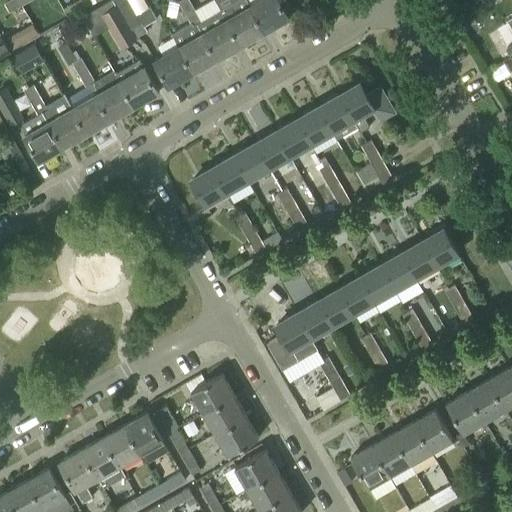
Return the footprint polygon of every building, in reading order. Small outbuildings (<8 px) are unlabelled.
[(9,12),(21,4),(18,0),(8,0),(4,3),(9,12)] [(119,46),(134,37),(112,0),(109,0),(83,16),(88,25),(106,24),(119,46)] [(112,0),(134,37),(146,30),(145,27),(156,21),(144,0),(112,0)] [(190,11),(194,8),(189,0),(179,0),(178,1),(186,13),(190,11)] [(264,31),(250,6),(246,0),(236,0),(221,10),(226,18),(241,45),(241,44),(241,43),(263,30),(264,31)] [(264,31),(265,31),(264,29),(287,16),(288,17),(289,17),(278,0),(261,0),(250,6),(264,31)] [(194,8),(190,11),(186,13),(191,23),(192,25),(197,22),(201,20),(194,8)] [(226,18),(221,10),(220,9),(201,20),(197,22),(217,58),(218,58),(217,57),(240,44),(240,45),(241,45),(226,18)] [(511,20),(497,28),(511,53),(511,20)] [(65,21),(58,25),(61,31),(68,27),(65,21)] [(174,38),(193,72),(193,70),(216,57),(217,58),(197,22),(192,25),(191,23),(171,34),(174,38)] [(25,27),(14,33),(22,46),(32,39),(25,27)] [(76,58),(63,36),(54,41),(68,64),(71,62),(71,61),(76,58)] [(174,38),(159,46),(164,54),(154,60),(169,86),(170,85),(169,84),(192,71),(193,72),(174,38)] [(35,40),(15,56),(25,69),(45,54),(35,40)] [(134,106),(135,105),(134,104),(157,91),(158,92),(159,91),(144,65),(127,49),(108,60),(113,69),(134,106)] [(78,74),(88,68),(80,56),(76,58),(71,61),(71,62),(78,74)] [(90,83),(95,80),(88,68),(78,74),(86,87),(91,84),(90,83)] [(95,93),(111,119),(110,118),(133,104),(134,106),(113,69),(95,80),(90,83),(91,84),(96,93),(95,93)] [(360,83),(339,95),(352,118),(357,127),(358,126),(360,131),(369,127),(362,115),(373,109),(380,120),(395,112),(380,86),(366,93),(360,83)] [(40,96),(33,84),(23,90),(31,102),(40,96)] [(1,88),(0,88),(0,104),(12,125),(22,119),(4,86),(1,88)] [(72,107),(87,133),(87,132),(87,131),(109,118),(110,119),(111,119),(95,93),(72,107)] [(339,95),(318,107),(331,130),(352,118),(339,95)] [(38,114),(42,111),(42,110),(47,107),(40,96),(31,102),(38,114)] [(62,145),(63,146),(64,146),(63,145),(86,132),(86,133),(87,133),(72,107),(56,116),(50,106),(48,108),(47,107),(42,110),(42,111),(62,145)] [(318,107),(297,119),(310,142),(331,130),(318,107)] [(42,111),(38,114),(22,124),(24,135),(39,160),(40,160),(39,159),(62,145),(42,111)] [(310,142),(297,119),(276,131),(289,154),(310,142)] [(276,131),(255,143),(275,178),(276,180),(297,168),(289,154),(276,131)] [(0,144),(10,162),(14,160),(22,155),(10,133),(0,138),(0,144)] [(372,164),(381,159),(370,140),(361,145),(372,164)] [(234,155),(247,178),(254,190),(275,178),(255,143),(234,155)] [(226,190),(247,178),(234,155),(213,167),(226,190)] [(381,159),(372,164),(383,183),(392,177),(381,159)] [(339,182),(329,163),(319,169),(330,187),(339,182)] [(222,193),(226,190),(213,167),(191,180),(205,203),(222,193)] [(339,182),(330,187),(341,207),(350,201),(339,182)] [(289,213),(299,208),(288,188),(278,193),(289,213)] [(308,225),(299,208),(289,213),(299,231),(308,225)] [(256,230),(245,211),(235,217),(246,236),(256,230)] [(444,228),(422,241),(436,264),(457,252),(444,228)] [(256,230),(246,236),(257,255),(267,249),(256,230)] [(401,253),(415,276),(436,264),(422,241),(401,253)] [(415,276),(401,253),(381,265),(394,288),(415,276)] [(394,288),(381,265),(360,277),(373,300),(394,288)] [(466,304),(460,294),(454,284),(448,287),(438,270),(430,275),(440,292),(445,289),(456,310),(466,304)] [(339,288),(352,312),(373,300),(360,277),(339,288)] [(318,300),(331,324),(352,312),(339,288),(318,300)] [(318,300),(297,312),(310,336),(331,324),(318,300)] [(476,322),(466,304),(456,310),(466,327),(476,322)] [(414,334),(424,328),(412,308),(402,313),(414,334)] [(280,334),(267,342),(282,369),(317,349),(310,336),(297,312),(275,325),(280,334)] [(434,346),(424,328),(414,334),(424,351),(434,346)] [(382,352),(370,331),(361,337),(372,357),(382,352)] [(372,357),(372,358),(382,375),(392,370),(382,352),(372,357)] [(330,382),(340,376),(328,356),(319,361),(330,382)] [(488,378),(505,408),(511,403),(511,371),(509,366),(508,366),(508,367),(488,378)] [(191,391),(203,412),(234,394),(222,373),(191,391)] [(350,393),(340,376),(330,382),(340,399),(350,393)] [(467,390),(484,420),(505,408),(488,378),(487,378),(488,378),(468,390),(467,390)] [(467,390),(466,390),(467,390),(447,402),(446,401),(445,402),(463,432),(484,420),(467,390)] [(234,394),(203,412),(215,433),(246,415),(234,394)] [(162,421),(172,415),(166,405),(156,411),(162,421)] [(435,409),(414,420),(431,450),(453,438),(435,408),(434,408),(435,409)] [(162,439),(147,411),(124,424),(140,452),(162,439)] [(168,432),(176,427),(178,426),(172,415),(162,421),(168,432)] [(215,433),(227,454),(258,436),(246,415),(215,433)] [(393,432),(410,462),(431,450),(414,420),(394,432),(393,432)] [(103,436),(119,464),(140,452),(124,424),(103,436)] [(176,427),(168,432),(180,453),(188,448),(176,427)] [(372,444),(389,474),(410,462),(393,432),(373,444),(373,443),(372,444)] [(103,436),(81,448),(97,476),(103,487),(124,474),(119,464),(103,436)] [(372,444),(352,456),(351,456),(368,487),(369,486),(389,474),(372,444)] [(85,483),(97,476),(81,448),(59,460),(82,501),(92,496),(85,483)] [(188,448),(180,453),(192,474),(200,469),(188,448)] [(247,488),(278,470),(265,448),(234,466),(247,488)] [(483,481),(488,489),(511,475),(511,468),(510,465),(489,478),(483,481)] [(27,479),(43,508),(45,511),(63,511),(71,508),(64,495),(65,495),(49,467),(27,479)] [(259,508),(290,490),(278,470),(247,488),(259,508)] [(158,484),(163,492),(185,480),(181,472),(158,484)] [(27,479),(5,491),(16,511),(34,511),(43,508),(27,479)] [(478,484),(457,496),(462,504),(488,489),(483,481),(478,484)] [(211,508),(220,503),(208,482),(199,487),(211,508)] [(137,496),(141,504),(163,492),(158,484),(146,490),(137,496)] [(438,511),(447,511),(462,504),(457,496),(456,496),(450,485),(430,497),(436,508),(438,511)] [(167,498),(172,507),(192,495),(188,487),(167,498)] [(301,511),(302,511),(290,490),(259,508),(260,511),(301,511)] [(16,511),(5,491),(0,494),(0,511),(16,511)] [(115,508),(117,511),(127,511),(141,504),(137,496),(115,508)] [(409,509),(410,511),(438,511),(436,508),(430,497),(409,509)] [(162,511),(172,507),(167,498),(146,511),(162,511)] [(224,511),(220,503),(211,508),(213,511),(224,511)]
